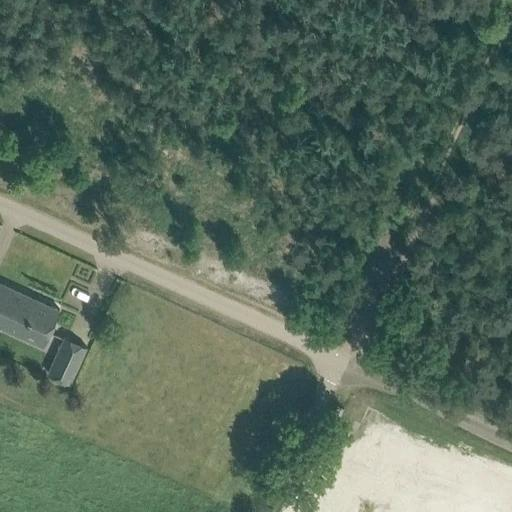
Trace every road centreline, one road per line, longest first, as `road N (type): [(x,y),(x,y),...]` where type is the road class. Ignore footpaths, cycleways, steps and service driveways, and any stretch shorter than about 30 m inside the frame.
road 1 (track): [(506,0),(344,362)]
road 2 (unclassified): [(344,362),(0,204)]
road 3 (track): [(344,362),(511,438)]
road 4 (track): [(271,511),(344,362)]
